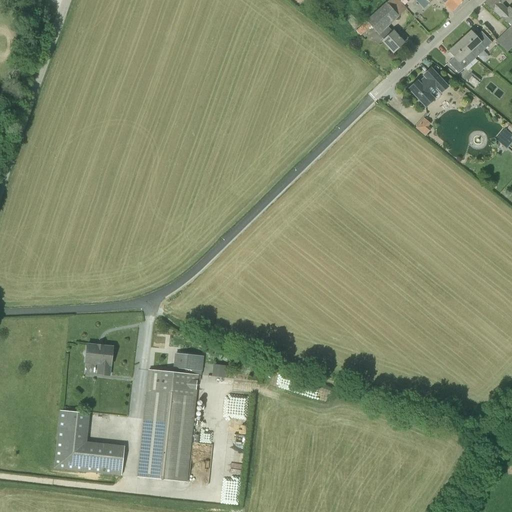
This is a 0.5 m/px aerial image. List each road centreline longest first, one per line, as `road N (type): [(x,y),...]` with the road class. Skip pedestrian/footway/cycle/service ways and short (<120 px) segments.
road 1 (unclassified): [(0,311),(156,297),(372,97)]
road 2 (unclassified): [(0,190),(66,0)]
road 3 (residential): [(372,97),(477,0)]
